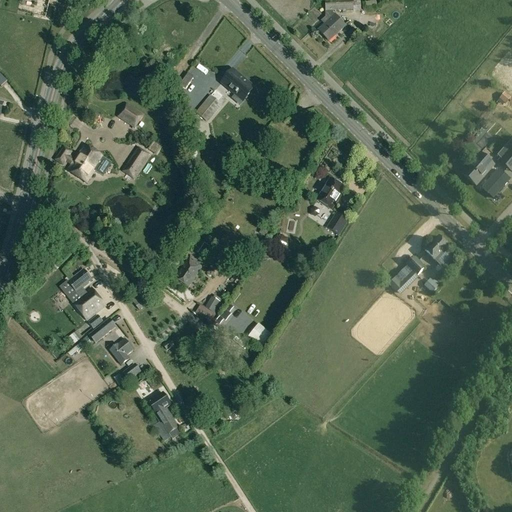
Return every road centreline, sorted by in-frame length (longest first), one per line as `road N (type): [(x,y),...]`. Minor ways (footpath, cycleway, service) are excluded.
road 1 (secondary): [(511,285),(228,0)]
road 2 (residential): [(251,511),(100,269)]
road 3 (secondary): [(23,206),(58,73),(125,0)]
road 4 (track): [(86,247),(188,315),(146,345)]
